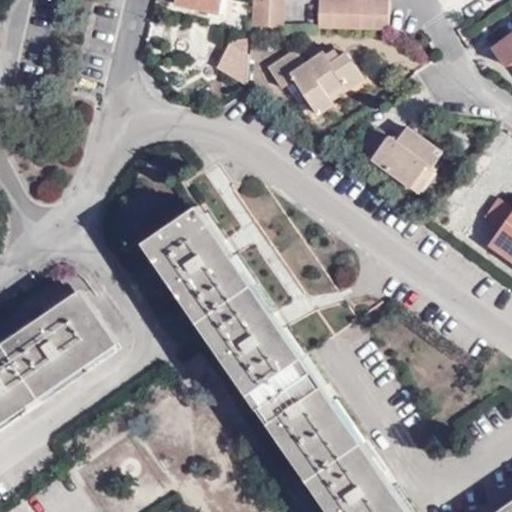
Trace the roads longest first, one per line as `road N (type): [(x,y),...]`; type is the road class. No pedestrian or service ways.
road 1 (residential): [(123,103),(252,151),(511,328)]
road 2 (residential): [(0,456),(160,345),(81,226)]
road 3 (residential): [(511,435),(434,486),(340,352)]
road 4 (residential): [(511,111),(469,82),(431,17),(459,0)]
road 5 (residential): [(81,226),(123,103)]
